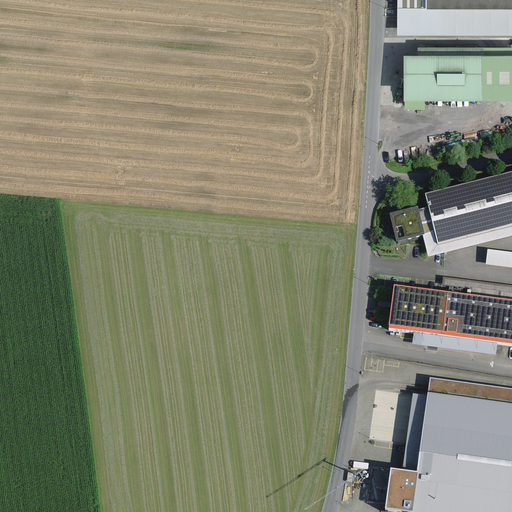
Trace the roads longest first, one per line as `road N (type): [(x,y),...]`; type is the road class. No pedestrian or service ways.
road 1 (residential): [(329,511),(346,433),(368,179)]
road 2 (residential): [(368,179),(377,0)]
road 3 (unknown): [(511,386),(352,376)]
road 4 (residential): [(368,179),(412,179),(511,154)]
